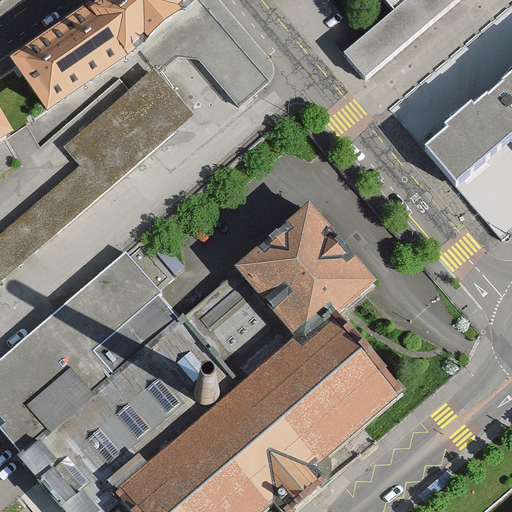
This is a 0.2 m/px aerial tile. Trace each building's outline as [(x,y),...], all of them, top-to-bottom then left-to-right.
[(118,0),(102,10),(139,64),(177,36),(207,11),(198,0),(118,0)] [(379,0),(393,16),(345,57),(365,82),(461,0),(379,0)] [(102,10),(11,72),(41,116),(47,126),(139,64),(102,10)] [(265,81),(207,11),(177,36),(235,107),(265,81)] [(471,107),(422,148),(458,191),(511,145),(511,146),(511,72),(507,76),(471,107)] [(131,96),(65,151),(82,170),(0,238),(0,277),(5,284),(195,125),(154,77),(131,96)] [(0,124),(0,156),(14,148),(7,136),(0,124)] [(233,266),(13,449),(65,511),(92,511),(120,490),(138,511),(254,511),(270,499),(281,511),(292,511),(323,486),(308,468),(401,390),(335,311),(373,279),(310,203),(233,266)] [(155,295),(173,279),(141,241),(122,256),(155,295)] [(0,433),(13,449),(173,317),(155,295),(122,256),(46,319),(0,356),(0,433)]
